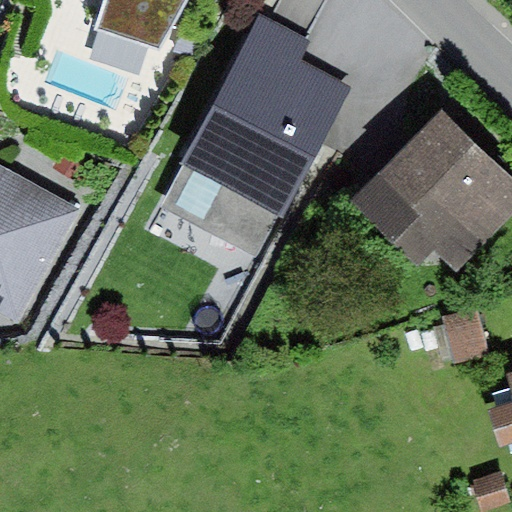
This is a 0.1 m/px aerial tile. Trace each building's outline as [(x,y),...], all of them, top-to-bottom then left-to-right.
[(182,0),(104,0),(98,20),(158,42),(182,0)] [(322,41),(259,10),(162,207),(262,256),(344,89),(308,71),(322,41)] [(511,211),(511,177),(445,113),(356,203),(440,285),(511,211)] [(82,208),(0,164),(0,312),(20,323),(82,208)] [(471,346),(499,337),(488,302),(460,310),(471,346)] [(511,397),(497,402),(509,437),(511,436),(511,397)]
